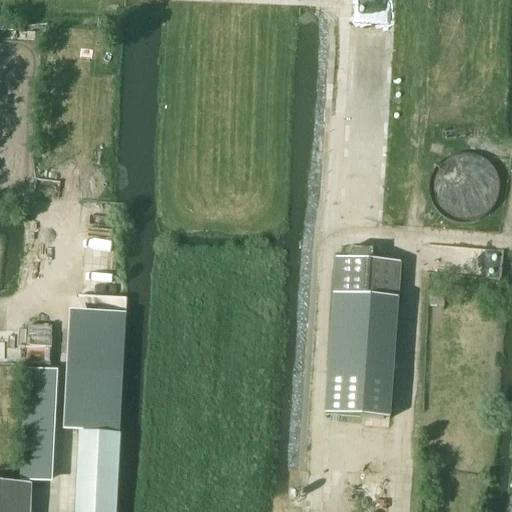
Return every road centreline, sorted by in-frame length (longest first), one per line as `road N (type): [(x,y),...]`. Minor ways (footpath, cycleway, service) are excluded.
road 1 (track): [(511,239),(346,231),(356,4),(294,0)]
road 2 (unknown): [(45,511),(66,273)]
